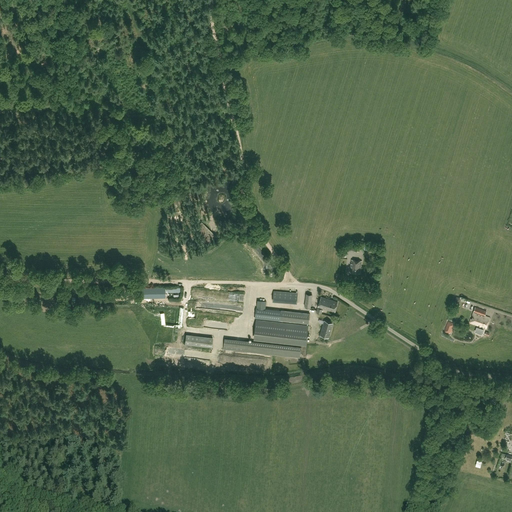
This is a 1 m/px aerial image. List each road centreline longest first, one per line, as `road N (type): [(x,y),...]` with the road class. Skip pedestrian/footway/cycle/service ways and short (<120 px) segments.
road 1 (track): [(511,93),(441,53),(355,36),(219,59)]
road 2 (track): [(291,283),(243,212),(211,0)]
road 3 (unclassified): [(511,378),(456,372),(328,289),(291,283)]
road 4 (track): [(0,277),(244,282)]
road 5 (track): [(126,0),(204,218)]
road 6 (track): [(303,377),(345,370),(400,378),(424,353)]
road 7 (track): [(117,511),(33,494),(4,468)]
